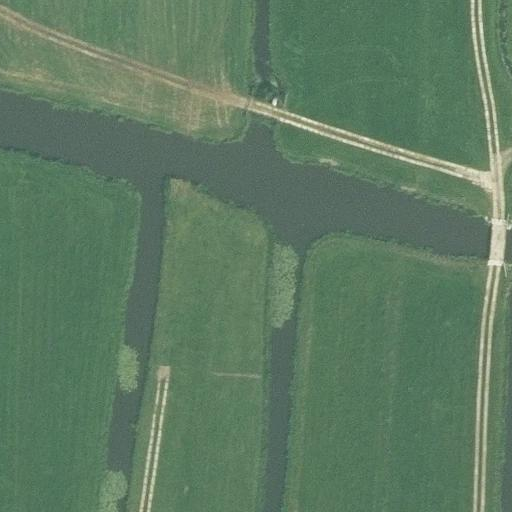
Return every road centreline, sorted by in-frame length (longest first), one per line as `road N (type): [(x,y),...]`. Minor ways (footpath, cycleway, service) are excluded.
road 1 (track): [(475,511),(496,181),(188,86),(0,14)]
road 2 (track): [(141,511),(180,187)]
road 3 (track): [(495,167),(477,0)]
